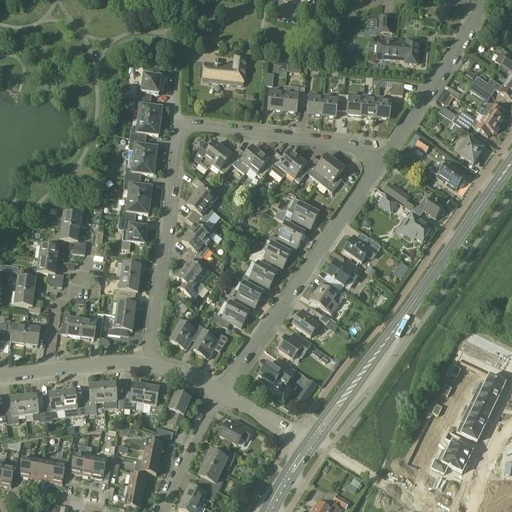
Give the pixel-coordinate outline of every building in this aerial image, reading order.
[(393,36),(395,18),(378,17),(377,35),(393,36)] [(404,63),(404,66),(415,67),(417,43),(406,42),(406,44),(377,42),(375,61),(404,63)] [(511,79),(509,84),(511,85),(511,59),(505,55),(497,66),(509,74),(509,75),(511,76),(511,79)] [(204,64),(202,84),(242,88),(245,60),(234,59),(233,67),(204,64)] [(471,67),(477,72),(481,67),(474,63),(471,67)] [(136,90),(134,101),(147,103),(148,97),(158,98),(159,87),(161,88),(162,80),(156,79),(156,81),(143,79),(142,89),(138,88),(136,90)] [(477,79),(472,86),(491,98),(495,92),(511,104),(511,85),(509,84),(504,90),(503,89),(502,90),(490,82),(487,86),(477,79)] [(392,85),(391,91),(390,97),(402,98),(403,86),(392,85)] [(486,105),(491,98),(472,86),(468,92),(486,105)] [(302,108),(303,96),(304,91),(284,88),(283,94),(283,97),(281,114),(295,116),(296,107),(302,108)] [(445,94),(451,98),(454,93),(449,89),(445,94)] [(267,113),(281,114),(283,97),(275,96),(275,93),(269,92),(267,113)] [(315,97),(303,96),(302,108),(308,109),(307,117),(320,118),(322,101),(314,100),(315,97)] [(348,101),(342,100),(341,113),(347,113),(346,118),(360,119),(362,102),(354,101),(354,98),(349,97),(348,101)] [(341,113),(342,100),(336,100),(336,102),(327,101),(327,99),(323,98),(322,101),(320,118),(334,120),(335,112),(341,113)] [(445,112),(451,103),(458,108),(460,106),(449,98),(438,115),(453,125),(457,119),(445,112)] [(363,99),(362,102),(360,119),(374,121),(376,104),(368,103),(368,100),(363,99)] [(376,100),(376,104),(374,121),(388,123),(390,105),(381,104),(381,101),(376,100)] [(147,103),(134,101),(133,112),(135,114),(139,114),(138,122),(160,125),(160,123),(162,123),(163,115),(161,115),(161,111),(146,109),(147,103)] [(483,120),(498,130),(503,122),(500,120),(503,116),(490,107),(486,112),(488,113),(483,120)] [(493,137),(498,130),(483,120),(479,126),(466,117),(462,123),(487,140),(490,135),(493,137)] [(160,125),(138,122),(137,129),(133,128),(131,130),(129,141),(142,142),(143,137),(158,139),(158,134),(160,134),(161,127),(159,127),(160,125)] [(457,129),(451,125),(448,129),(454,134),(457,129)] [(458,155),(458,156),(473,166),(483,151),(468,141),(467,142),(462,138),(453,151),(458,155)] [(142,142),(129,141),(128,151),(130,154),(133,154),(133,161),(154,164),(155,162),(156,162),(157,155),(156,155),(156,150),(141,148),(142,142)] [(415,149),(425,155),(430,148),(420,142),(415,149)] [(207,173),(211,167),(223,152),(215,145),(209,153),(204,149),(194,163),(207,173)] [(231,158),(223,152),(211,167),(224,177),(232,167),(231,167),(242,154),(237,150),(231,158)] [(246,157),(242,154),(231,167),(232,167),(244,177),(249,171),(260,156),(252,150),(246,157)] [(268,162),(260,156),(249,171),(261,182),(269,172),(269,171),(279,158),(274,154),(268,162)] [(284,162),(279,158),(269,171),(269,172),(281,182),(286,176),(298,160),(290,154),(284,162)] [(321,166),(317,162),(306,176),(319,186),(335,165),(327,158),(321,166)] [(306,166),(298,160),(286,176),(299,186),(306,176),(317,162),(312,159),(306,166)] [(154,164),(133,161),(132,169),(128,168),(125,170),(124,180),(137,182),(138,176),(153,178),(153,174),(155,174),(156,166),(154,166),(154,164)] [(194,166),(186,161),(185,168),(190,172),(194,166)] [(456,191),(457,189),(461,188),(463,185),(462,182),(464,180),(441,164),(440,165),(437,164),(430,174),(437,179),(436,181),(442,185),(444,183),(456,191)] [(343,171),(335,165),(319,186),(331,196),(342,182),(337,179),(343,171)] [(137,182),(124,180),(123,191),(124,193),(128,194),(127,201),(149,204),(150,202),(151,202),(152,194),(151,194),(151,190),(136,188),(137,182)] [(208,211),(218,199),(196,181),(192,186),(199,192),(193,199),(208,211)] [(384,193),(402,206),(407,199),(389,187),(384,193)] [(398,205),(385,196),(381,202),(394,211),(398,205)] [(418,210),(435,221),(438,217),(439,217),(440,217),(441,217),(442,217),(443,216),(443,215),(444,215),(444,214),(444,213),(444,212),(443,211),(442,210),(443,210),(437,206),(438,205),(436,204),(436,203),(431,199),(430,199),(426,197),(418,210)] [(194,213),(191,218),(204,228),(214,216),(208,211),(193,199),(186,207),(194,213)] [(149,204),(127,201),(126,208),(123,208),(120,209),(119,220),(132,222),(133,216),(147,218),(148,214),(150,214),(151,206),(149,206),(149,204)] [(274,219),(286,226),(294,230),(297,225),(310,232),(318,216),(300,206),(301,204),(294,201),(287,215),(284,213),(276,215),(274,219)] [(62,228),(80,231),(81,217),(69,216),(69,213),(68,211),(66,210),(60,209),(59,209),(57,211),(57,219),(58,221),(59,221),(62,222),(62,228)] [(421,246),(422,244),(424,245),(429,238),(433,234),(430,232),(417,223),(419,220),(411,215),(401,230),(402,237),(410,243),(413,242),(414,241),(421,246)] [(194,228),(188,236),(203,248),(213,235),(204,228),(191,218),(187,223),(194,228)] [(132,222),(119,220),(118,231),(119,233),(123,234),(122,244),(140,246),(139,248),(145,248),(146,241),(144,241),(146,230),(131,228),(132,222)] [(361,227),(365,229),(368,229),(370,225),(370,223),(366,220),(364,221),(361,225),(361,227)] [(271,238),(268,244),(281,250),(283,245),(296,252),(304,236),(294,230),(286,226),(277,241),(271,238)] [(74,244),(74,249),(85,251),(86,246),(78,244),(80,231),(62,228),(60,242),(74,244)] [(231,237),(227,234),(221,241),(226,244),(231,237)] [(189,250),(185,255),(199,265),(209,252),(203,248),(188,236),(181,244),(189,250)] [(367,257),(372,261),(380,249),(362,237),(358,242),(354,239),(344,254),(361,266),(367,257)] [(249,261),(258,265),(266,270),(269,265),(281,272),(290,255),(281,250),(268,244),(267,243),(261,254),(251,258),(249,261)] [(38,261),(57,263),(59,250),(40,248),(38,261)] [(189,265),(183,273),(198,285),(198,284),(208,272),(199,265),(185,255),(182,259),(189,265)] [(122,266),(120,280),(139,282),(141,262),(118,260),(118,265),(122,266)] [(47,276),(47,280),(51,280),(50,282),(63,284),(63,278),(55,277),(57,263),(38,261),(36,274),(47,276)] [(394,276),(402,281),(409,269),(401,264),(394,276)] [(240,283),(244,285),(252,290),(255,284),(267,291),(276,275),(266,270),(258,265),(249,281),(243,278),(240,283)] [(343,289),(348,283),(353,286),(362,273),(350,265),(345,272),(336,266),(327,278),(343,289)] [(2,266),(0,267),(0,271),(17,274),(18,268),(2,266)] [(375,274),(368,269),(364,274),(372,279),(375,274)] [(204,289),(198,284),(198,285),(183,273),(176,281),(184,287),(180,292),(194,302),(204,289)] [(15,293),(34,296),(36,283),(17,280),(15,293)] [(62,290),(63,284),(50,282),(51,280),(47,280),(46,285),(50,285),(50,288),(62,290)] [(139,282),(120,280),(118,293),(114,293),(113,298),(135,301),(136,296),(137,296),(139,282)] [(331,317),(338,308),(345,298),(324,283),(310,303),(331,317)] [(226,303),(230,305),(238,309),(241,304),(253,311),(262,295),(252,290),(244,285),(235,300),(229,297),(226,303)] [(32,310),(34,296),(15,293),(14,307),(28,309),(27,315),(39,317),(40,311),(32,310)] [(135,301),(113,298),(112,305),(116,306),(115,317),(134,320),(135,308),(134,308),(135,301)] [(174,309),(184,316),(188,311),(178,303),(174,309)] [(248,315),(238,309),(230,305),(221,320),(215,317),(214,320),(212,323),(224,330),(228,324),(240,330),(248,315)] [(311,311),(307,316),(302,313),(292,328),(309,340),(319,325),(325,329),(329,323),(311,311)] [(67,339),(80,341),(82,322),(69,320),(70,315),(64,315),(61,337),(67,338),(67,339)] [(134,320),(115,317),(113,331),(108,330),(108,337),(120,338),(121,333),(132,334),(134,320)] [(96,323),(82,322),(80,341),(93,342),(93,341),(99,342),(103,319),(96,323)] [(197,343),(202,334),(204,331),(198,328),(195,334),(180,325),(170,343),(185,352),(192,340),(197,343)] [(26,329),(7,326),(5,343),(10,344),(10,346),(24,347),(26,329)] [(39,331),(26,329),(24,347),(37,349),(38,338),(44,339),(46,327),(40,326),(39,331)] [(217,343),(202,334),(197,343),(192,353),(207,361),(214,349),(220,353),(227,341),(221,337),(217,343)] [(292,364),(297,357),(302,361),(311,348),(299,340),(295,346),(285,339),(280,346),(282,347),(277,353),(292,364)] [(323,356),(316,351),(313,356),(319,361),(323,356)] [(337,357),(333,362),(338,365),(342,360),(337,357)] [(283,384),(286,386),(295,374),(282,365),(277,372),(267,365),(259,377),(273,387),(274,387),(279,390),(283,384)] [(489,377),(484,388),(500,395),(505,385),(489,377)] [(117,411),(122,412),(123,398),(115,397),(115,386),(101,387),(103,405),(110,405),(111,412),(117,411)] [(90,403),(82,404),(84,413),(84,418),(96,416),(95,406),(103,405),(101,387),(88,388),(90,403)] [(128,412),(134,413),(136,406),(143,407),(146,389),(133,387),(132,394),(123,394),(123,398),(122,412),(128,412)] [(484,388),(480,397),(496,405),(500,395),(484,388)] [(159,391),(146,389),(143,407),(150,408),(149,416),(161,417),(165,404),(157,402),(159,391)] [(302,407),(312,393),(306,389),(296,403),(302,407)] [(62,404),(64,413),(71,412),(72,419),(84,418),(84,413),(82,404),(75,404),(74,393),(61,395),(62,404)] [(50,410),(43,411),(43,414),(44,416),(45,425),(52,424),(52,421),(57,421),(56,414),(64,413),(62,404),(61,395),(48,396),(50,410)] [(176,416),(171,427),(178,430),(190,402),(175,396),(168,412),(176,416)] [(480,397),(475,407),(491,415),(496,405),(480,397)] [(43,414),(43,411),(37,411),(35,398),(22,399),(25,418),(32,417),(33,424),(38,423),(39,425),(45,425),(44,416),(43,414)] [(4,416),(6,426),(6,427),(18,426),(18,419),(25,418),(22,399),(9,401),(11,415),(4,416)] [(475,407),(470,417),(486,425),(491,415),(475,407)] [(470,417),(466,427),(482,434),(486,425),(470,417)] [(237,448),(241,441),(247,444),(252,434),(241,428),(238,433),(226,426),(219,438),(237,448)] [(466,427),(461,437),(477,445),(482,434),(466,427)] [(173,436),(157,431),(155,437),(171,442),(173,436)] [(128,434),(120,433),(119,439),(126,441),(128,434)] [(448,434),(445,440),(452,443),(447,453),(468,463),(469,461),(470,462),(474,455),(472,454),(473,453),(458,446),(461,440),(448,434)] [(139,453),(145,454),(160,457),(162,446),(141,442),(139,453)] [(22,445),(8,447),(7,451),(21,453),(22,445)] [(70,476),(81,478),(87,450),(82,449),(80,459),(73,457),(70,476)] [(91,451),(87,450),(81,478),(92,480),(95,462),(89,461),(91,451)] [(436,459),(432,468),(445,474),(448,466),(463,473),(464,471),(465,472),(468,466),(467,465),(468,463),(447,453),(443,451),(439,461),(436,459)] [(204,467),(221,475),(225,468),(230,470),(235,460),(219,452),(216,458),(210,455),(204,467)] [(145,454),(143,465),(148,466),(158,468),(160,457),(145,454)] [(19,479),(30,481),(33,462),(35,456),(30,455),(29,461),(22,460),(19,479)] [(100,463),(95,462),(92,480),(103,482),(105,471),(110,472),(113,460),(101,457),(100,463)] [(258,458),(253,464),(259,469),(264,463),(258,458)] [(49,465),(44,464),(40,483),(51,485),(56,460),(51,459),(49,465)] [(56,460),(51,485),(62,487),(65,469),(60,468),(61,461),(56,460)] [(44,464),(33,462),(30,481),(40,483),(44,464)] [(155,478),(158,468),(148,466),(143,465),(137,464),(135,474),(155,478)] [(204,467),(198,479),(204,482),(202,488),(203,489),(216,495),(218,496),(223,485),(217,483),(221,475),(204,467)] [(14,472),(3,470),(0,486),(0,487),(10,490),(14,472)] [(129,489),(143,492),(146,481),(131,478),(129,489)] [(351,486),(357,490),(360,486),(353,482),(351,486)] [(129,489),(126,500),(141,503),(143,492),(129,489)] [(189,490),(184,501),(200,509),(203,501),(211,505),(216,495),(203,489),(200,495),(189,490)] [(314,511),(338,511),(339,510),(340,508),(344,510),(348,504),(337,498),(333,504),(335,505),(331,511),(329,511),(318,505),(314,511)] [(131,511),(139,511),(141,503),(126,500),(125,507),(120,505),(118,511),(124,511),(125,511),(131,511)] [(184,501),(178,511),(198,511),(200,509),(184,501)]
